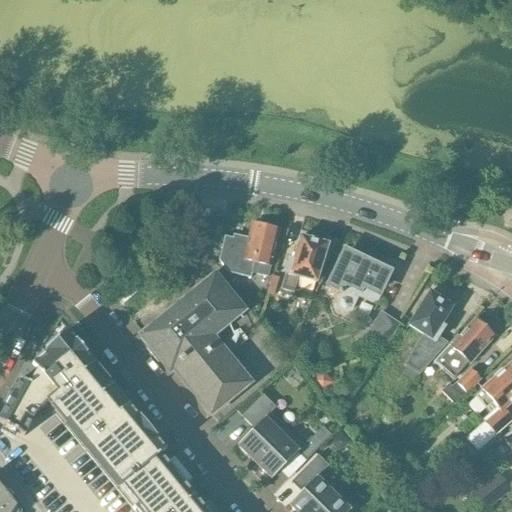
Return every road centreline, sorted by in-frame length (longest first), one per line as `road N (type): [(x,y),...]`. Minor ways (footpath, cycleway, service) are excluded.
road 1 (tertiary): [(511,268),(332,199),(252,182),(76,172)]
road 2 (residential): [(256,511),(45,262)]
